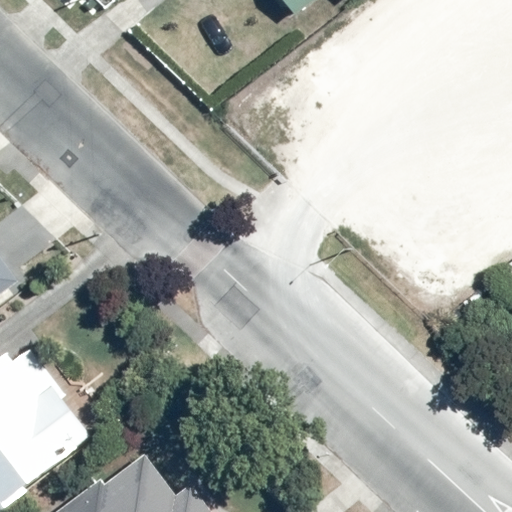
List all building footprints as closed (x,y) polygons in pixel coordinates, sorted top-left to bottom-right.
[(269,0),(286,21),(313,0),(269,0)] [(0,301),(35,278),(0,226),(0,301)] [(511,260),(491,276),(511,303),(511,260)] [(0,350),(0,505),(72,456),(59,437),(85,419),(34,343),(7,361),(0,350)] [(184,494),(151,450),(68,511),(223,511),(200,481),(184,494)]
